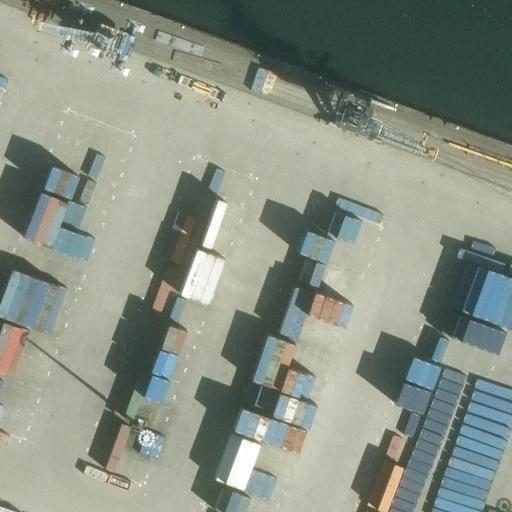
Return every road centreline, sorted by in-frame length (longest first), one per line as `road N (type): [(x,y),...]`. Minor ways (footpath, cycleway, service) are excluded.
road 1 (unknown): [(281,147),(157,511)]
road 2 (unknown): [(281,147),(0,50)]
road 3 (unknown): [(511,226),(281,147)]
